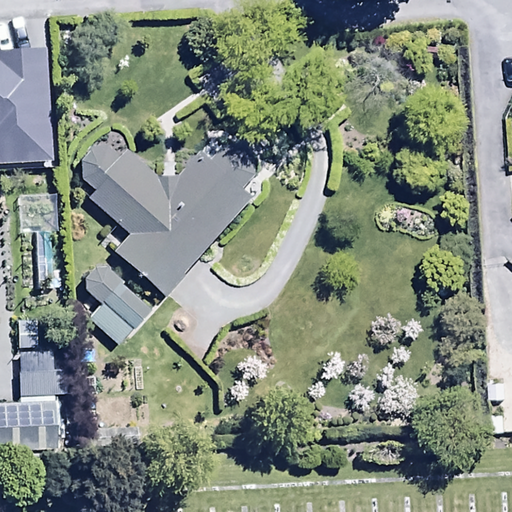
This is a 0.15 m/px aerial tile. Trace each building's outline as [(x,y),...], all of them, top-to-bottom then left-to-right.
[(223,153),(214,143),(176,181),(159,182),(131,158),(125,163),(113,154),(94,152),(81,164),(80,182),(93,194),(85,202),(116,231),(106,241),(117,252),(113,256),(162,301),(252,202),(242,193),(257,176),(254,162),(242,152),(223,153)] [(34,238),(36,293),(50,292),(48,238),(34,238)] [(117,352),(147,317),(105,273),(94,273),(83,283),(84,297),(100,311),(87,326),(117,352)] [(25,359),(27,375),(62,373),(61,358),(25,359)] [(0,408),(0,458),(55,457),(53,406),(0,408)]
